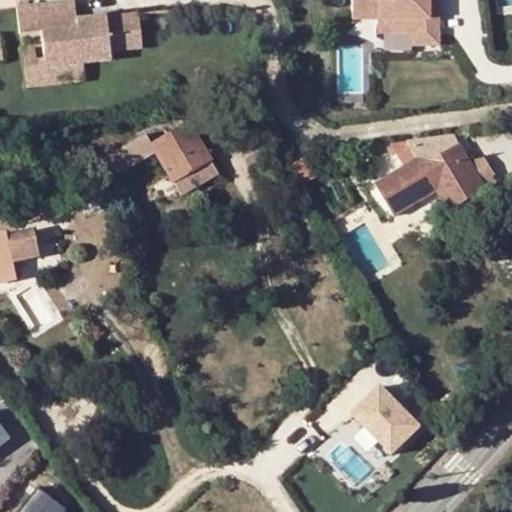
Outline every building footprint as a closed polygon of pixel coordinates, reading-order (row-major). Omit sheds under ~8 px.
[(352,0),(352,18),(380,18),(380,33),(414,33),(414,45),(437,45),(437,19),(427,19),(427,0),(352,0)] [(437,19),(437,0),(427,0),(427,19),(437,19)] [(13,10),(16,37),(38,35),(41,63),(42,71),(79,68),(108,65),(107,55),(140,51),(136,16),(74,22),(72,4),(13,10)] [(79,68),(42,71),(41,63),(22,65),(24,91),(81,86),(79,68)] [(187,122),(148,144),(172,185),(210,162),(187,122)] [(148,144),(144,136),(103,160),(114,179),(155,155),(148,144)] [(452,139),(389,147),(397,158),(403,168),(375,187),(395,219),(434,195),(447,215),(483,192),(480,187),(493,180),(481,158),(468,166),(452,139)] [(389,147),(368,149),(369,161),(397,158),(389,147)] [(305,159),(290,168),(301,186),(316,177),(305,159)] [(219,177),(210,162),(172,185),(181,200),(219,177)] [(0,284),(12,282),(8,265),(36,259),(31,233),(3,239),(3,237),(0,237),(0,284)] [(419,428),(378,387),(350,415),(391,456),(419,428)] [(56,511),(34,494),(18,511),(56,511)]
